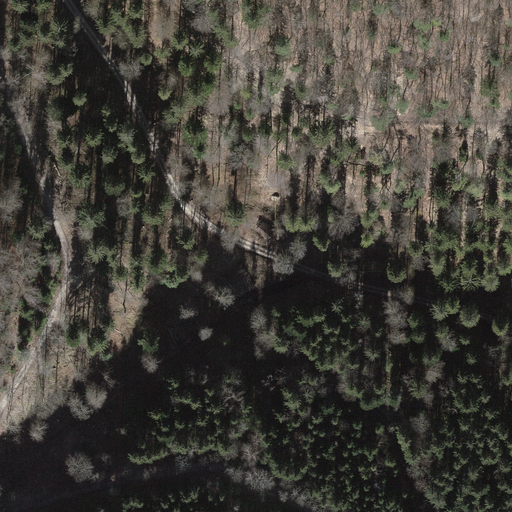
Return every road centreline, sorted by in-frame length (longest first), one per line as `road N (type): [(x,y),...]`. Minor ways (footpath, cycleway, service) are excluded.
road 1 (track): [(511,324),(322,274),(214,230),(171,186),(126,79),(67,0)]
road 2 (track): [(0,410),(72,270),(0,61)]
road 3 (track): [(309,511),(210,470),(13,511)]
